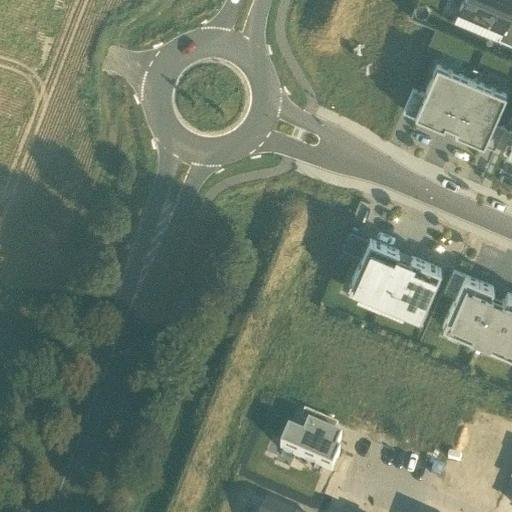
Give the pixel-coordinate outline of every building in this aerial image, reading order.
[(511,0),(461,0),(459,6),(502,25),(511,4),(511,0)] [(502,25),(497,36),(511,42),(511,4),(502,25)] [(459,6),(453,19),(497,38),(497,36),(502,25),(459,6)] [(492,121),(505,93),(436,62),(423,92),(414,114),(443,126),(444,123),(456,128),(454,131),(483,144),(492,121)] [(423,92),(412,87),(403,109),(414,114),(423,92)] [(483,144),(494,149),(496,145),(503,127),(492,121),(483,144)] [(511,130),(503,127),(496,145),(507,150),(511,137),(511,130)] [(341,248),(361,257),(369,239),(348,230),(341,248)] [(361,257),(348,286),(360,291),(384,302),(407,311),(420,317),(440,269),(411,257),(409,260),(397,255),(399,251),(369,239),(361,257)] [(455,297),(464,275),(453,270),(444,292),(455,297)] [(455,297),(442,327),(511,356),(511,295),(507,293),(503,301),(490,295),(493,288),(464,275),(455,297)] [(379,313),(384,302),(360,291),(355,302),(379,313)] [(384,302),(379,313),(401,322),(407,311),(384,302)] [(311,389),(328,396),(324,404),(338,409),(342,400),(350,404),(353,397),(366,368),(313,345),(305,363),(319,369),(311,389)] [(371,405),(384,376),(366,368),(353,397),(371,405)] [(307,426),(332,437),(337,425),(305,411),(299,423),(307,426)] [(287,432),(279,451),(331,473),(339,454),(336,452),(341,441),(332,437),(307,426),(302,438),(287,432)] [(507,458),(511,447),(511,444),(473,428),(451,478),(491,496),(507,458)]
